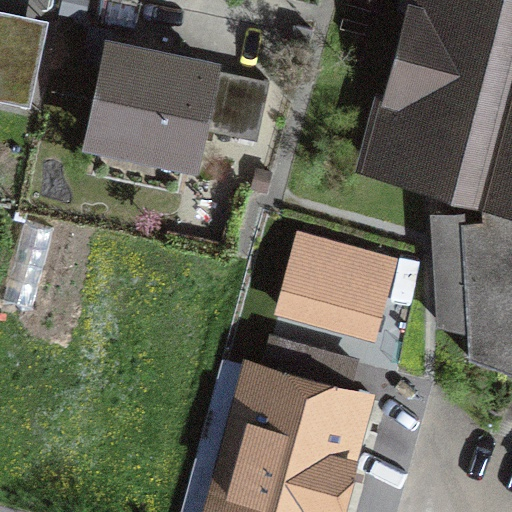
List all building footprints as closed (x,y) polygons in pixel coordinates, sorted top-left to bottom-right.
[(511,0),(413,0),(370,164),(472,191),(470,202),(460,202),(461,212),(432,213),(438,322),(468,329),(469,358),(511,372),(511,0)] [(0,97),(18,102),(35,18),(0,10),(0,97)] [(112,47),(93,137),(191,158),(197,127),(210,68),(112,47)] [(269,80),(210,68),(197,127),(256,139),(269,80)] [(371,332),(390,260),(300,235),(280,307),(371,332)] [(336,511),(349,468),(337,465),(354,400),(346,398),(354,366),(272,344),(225,511),(336,511)]
